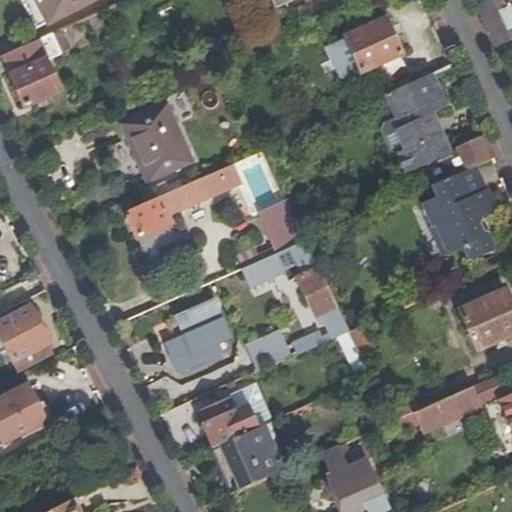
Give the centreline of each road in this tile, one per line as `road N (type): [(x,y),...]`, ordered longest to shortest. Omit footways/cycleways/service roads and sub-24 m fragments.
road 1 (residential): [(184,511),(0,152)]
road 2 (residential): [(444,0),(511,148)]
